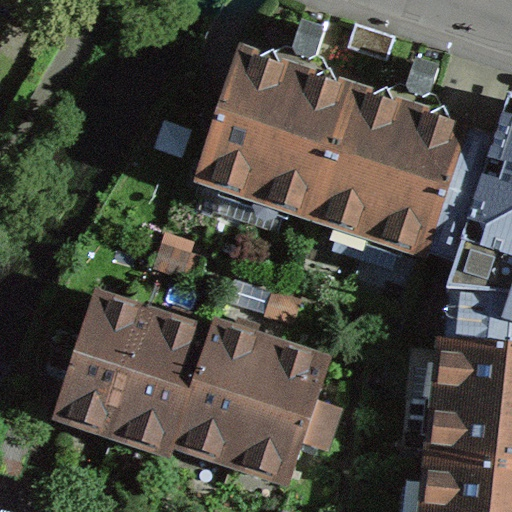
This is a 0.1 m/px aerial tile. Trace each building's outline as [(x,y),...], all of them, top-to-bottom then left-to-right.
[(257,61),(241,55),(199,179),(429,256),(431,252),(470,136),(472,132),(447,124),(435,98),(428,96),(438,67),(413,59),(403,87),(397,85),(368,97),(330,84),(321,60),(313,58),(323,30),(297,22),(288,49),(282,47),(257,61)] [(357,23),(348,48),(389,62),(398,37),(357,23)] [(511,101),(510,100),(496,144),(470,136),(431,252),(462,262),(467,247),(511,261),(511,101)] [(176,250),(163,245),(155,268),(168,272),(176,250)] [(456,295),(449,341),(511,347),(511,261),(467,247),(462,262),(448,292),(456,295)] [(189,254),(176,250),(168,272),(182,277),(189,254)] [(288,298),(275,294),(267,316),(281,321),(288,298)] [(113,434),(153,317),(95,298),(82,338),(60,331),(48,368),(69,375),(56,415),(113,434)] [(302,303),(288,298),(281,321),(295,325),(302,303)] [(211,337),(153,317),(113,434),(173,454),(176,443),(211,337)] [(271,346),(214,328),(211,337),(176,443),(233,463),(271,346)] [(511,511),(511,347),(449,341),(445,340),(426,511),(511,511)] [(329,365),(271,346),(233,463),(291,481),(304,442),(328,450),(341,412),(317,404),(329,365)] [(32,434),(8,427),(0,452),(0,471),(18,477),(32,434)]
